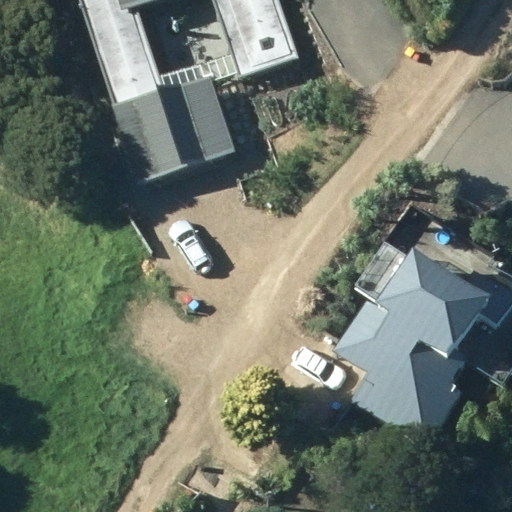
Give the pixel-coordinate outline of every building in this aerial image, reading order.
[(310,70),(285,0),(85,0),(73,4),(115,127),(140,201),(188,185),(235,169),(210,95),(163,111),(135,28),(208,4),(238,94),(310,70)] [(107,259),(132,283),(95,323),(139,364),(185,314),(141,273),(166,246),(140,222),(107,259)] [(502,329),(511,314),(511,291),(478,269),(472,279),(419,246),(415,253),(390,238),(358,287),(371,296),(337,349),(374,374),(359,395),(434,444),(470,389),(456,380),(469,358),(462,353),(485,318),(502,329)] [(247,442),(286,466),(302,442),(262,417),(247,442)] [(480,464),(495,446),(476,431),(462,449),(480,464)] [(330,488),(316,511),(349,511),(356,502),(330,488)]
